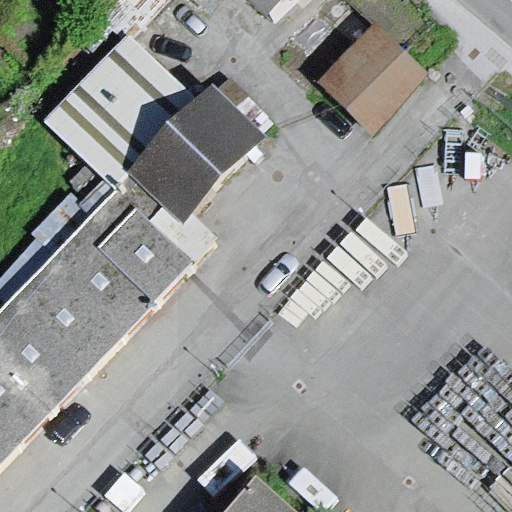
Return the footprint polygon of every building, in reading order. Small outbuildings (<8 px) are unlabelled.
[(97,0),(110,12),(120,0),(158,0),(174,15),(188,0),(234,0),(277,41),(316,0),(97,0)] [(432,84),(381,38),(324,101),(376,146),(432,84)] [(0,486),(224,252),(200,229),(272,155),(216,102),(205,114),(135,47),(46,139),(117,206),(0,327),(0,486)] [(221,511),(249,482),(183,422),(100,511),(221,511)] [(298,511),(272,489),(252,511),(298,511)]
